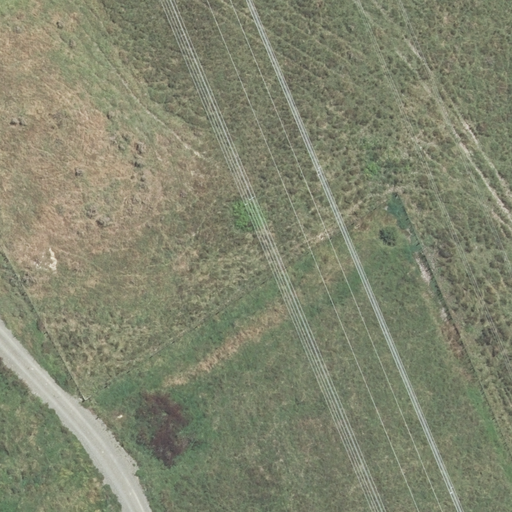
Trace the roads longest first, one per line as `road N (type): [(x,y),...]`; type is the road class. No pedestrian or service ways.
road 1 (unknown): [(14,0),(207,216),(473,470),(511,497)]
road 2 (unknown): [(207,216),(0,503)]
